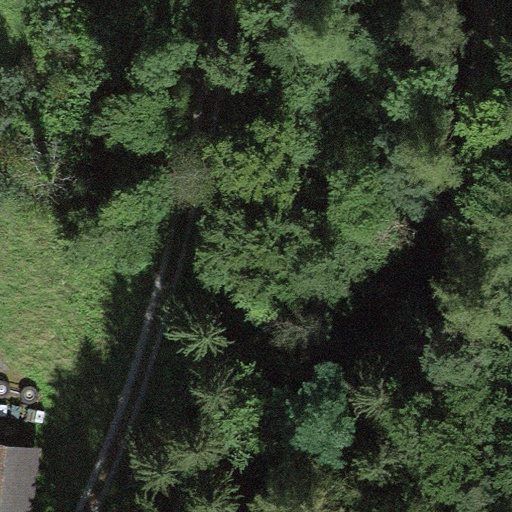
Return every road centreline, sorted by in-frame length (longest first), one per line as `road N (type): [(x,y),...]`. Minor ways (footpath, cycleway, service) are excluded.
road 1 (track): [(367,511),(470,260),(493,79),(493,0)]
road 2 (track): [(222,0),(167,284),(120,450),(86,511)]
